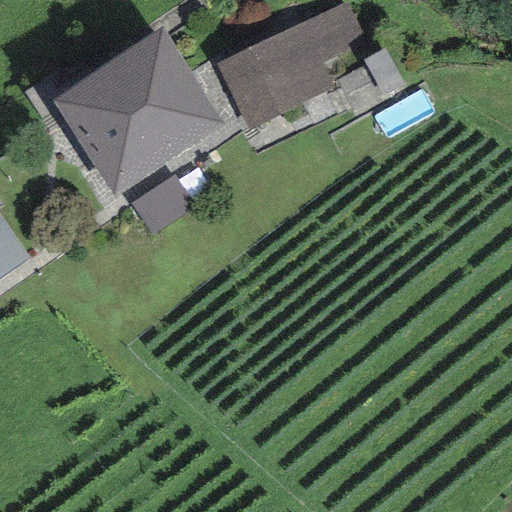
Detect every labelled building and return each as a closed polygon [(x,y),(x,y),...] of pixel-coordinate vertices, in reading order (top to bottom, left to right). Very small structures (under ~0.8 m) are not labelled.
[(347,45),(360,34),(345,3),(300,25),(320,65),(349,51),(347,45)] [(300,25),(213,68),(249,131),(332,89),(320,65),(300,25)] [(222,125),(162,29),(52,101),(114,196),(222,125)] [(382,95),(403,84),(384,50),(363,61),(382,95)] [(152,235),(195,206),(174,176),(131,205),(152,235)] [(4,217),(0,219),(0,296),(38,272),(4,217)]
